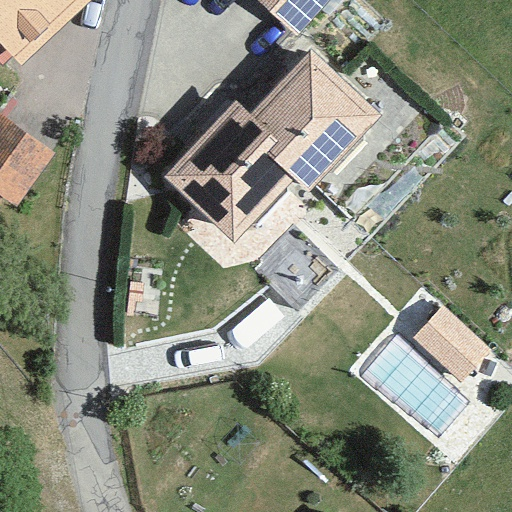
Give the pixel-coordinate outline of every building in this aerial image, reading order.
[(0,0),(0,17),(36,54),(90,0),(0,0)] [(271,0),(307,33),(337,0),(271,0)] [(247,93),(174,170),(246,238),(308,173),(321,186),(394,108),(324,42),(262,107),(247,93)] [(0,119),(0,175),(29,196),(64,146),(9,107),(0,119)] [(469,374),(496,344),(450,302),(423,332),(469,374)]
